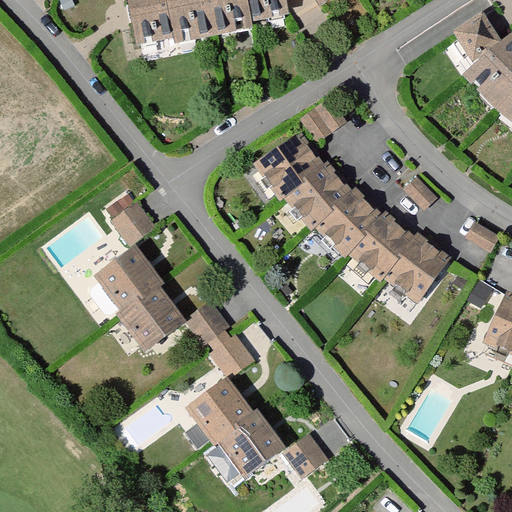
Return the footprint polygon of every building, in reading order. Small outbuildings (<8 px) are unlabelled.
[(118,0),(128,43),(161,36),(154,0),(118,0)] [(154,0),(161,36),(163,44),(207,35),(199,0),(154,0)] [(199,0),(207,35),(244,27),(243,19),(238,0),(199,0)] [(238,0),(243,19),(283,10),(280,0),(238,0)] [(306,0),(311,8),(324,0),(306,0)] [(464,57),(492,38),(475,14),(447,33),(464,57)] [(489,111),(511,127),(511,31),(509,28),(455,76),(489,111)] [(309,111),(326,134),(341,122),(325,100),(309,111)] [(296,120),(313,143),(326,134),(309,111),(296,120)] [(274,201),(278,198),(317,166),(294,135),(249,167),(274,201)] [(305,230),(306,228),(347,191),(320,163),(317,166),(278,198),(305,230)] [(399,191),(418,209),(430,197),(411,179),(399,191)] [(340,258),(342,255),(378,215),(350,188),(347,191),(306,228),(340,258)] [(131,206),(107,225),(125,247),(149,228),(131,206)] [(377,283),(379,280),(409,238),(380,213),(378,215),(342,255),(377,283)] [(462,237),(485,253),(493,240),(470,225),(462,237)] [(379,280),(416,305),(443,261),(411,235),(409,238),(379,280)] [(88,279),(116,314),(149,288),(152,286),(124,250),(88,279)] [(114,316),(145,355),(180,327),(149,288),(116,314),(114,316)] [(480,344),(511,357),(511,300),(501,297),(480,344)] [(183,325),(203,349),(226,330),(206,306),(183,325)] [(229,338),(206,357),(224,379),(247,360),(229,338)] [(206,444),(210,440),(245,414),(218,379),(179,408),(206,444)] [(210,440),(239,478),(276,450),(247,412),(245,414),(210,440)] [(280,452),(299,478),(321,462),(301,436),(280,452)]
